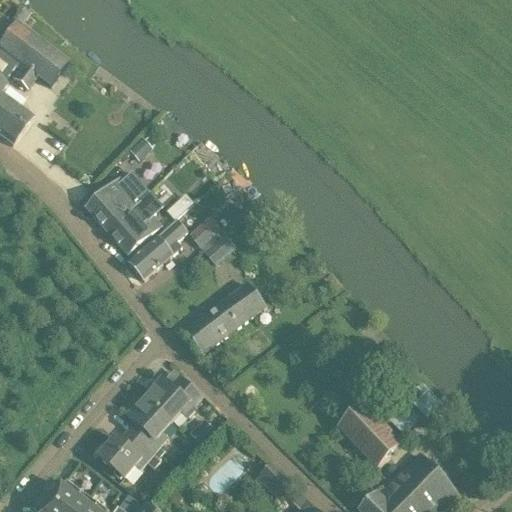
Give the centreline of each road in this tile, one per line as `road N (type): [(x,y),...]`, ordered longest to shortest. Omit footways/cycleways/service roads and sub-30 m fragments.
road 1 (residential): [(159,334),(333,511)]
road 2 (residential): [(0,154),(35,181),(159,334)]
road 3 (residential): [(12,511),(159,334)]
